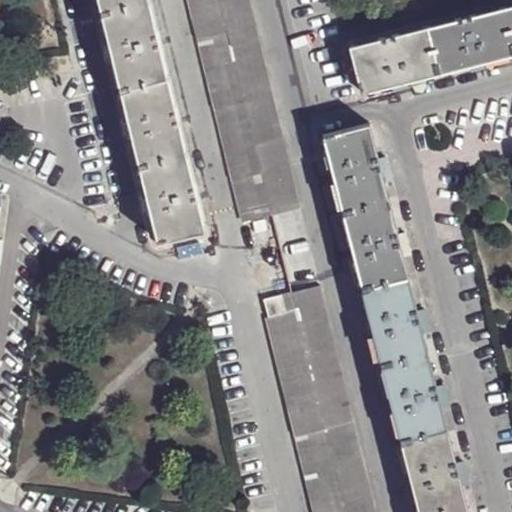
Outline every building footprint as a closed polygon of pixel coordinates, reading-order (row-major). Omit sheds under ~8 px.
[(145,196),(149,213),(156,241),(204,230),(147,0),(96,0),(108,45),(112,62),(126,119),(130,136),(145,196)] [(217,0),(188,0),(243,221),(270,215),(217,0)] [(248,0),(217,0),(270,215),(300,207),(248,0)] [(511,55),(511,4),(349,46),(360,94),(511,55)] [(104,63),(112,62),(108,45),(100,47),(104,63)] [(122,138),(130,136),(126,119),(118,120),(122,138)] [(419,511),(468,511),(367,125),(321,136),(419,511)] [(141,215),(149,213),(145,196),(137,198),(141,215)] [(375,511),(320,287),(290,295),(295,313),(344,511),(375,511)] [(262,301),(267,319),(295,313),(290,295),(290,294),(262,301)] [(344,511),(295,313),(267,319),(266,320),(313,511),(344,511)]
